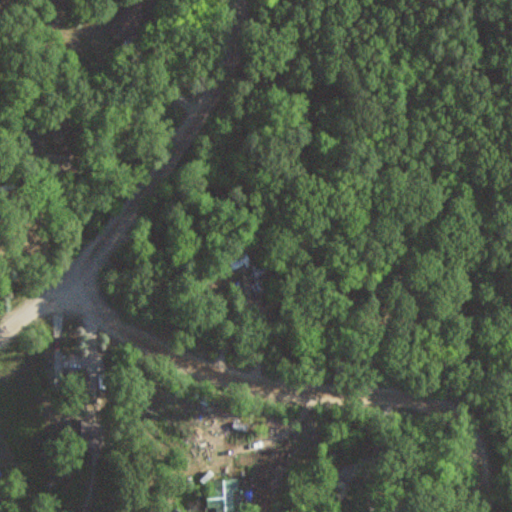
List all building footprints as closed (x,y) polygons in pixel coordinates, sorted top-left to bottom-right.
[(147,6),(136,0),(126,0),(108,31),(126,42),(147,6)] [(17,130),(17,153),(39,153),(39,130),(17,130)] [(244,260),(237,248),(208,267),(215,278),(244,260)] [(388,278),(415,305),(429,291),(402,264),(388,278)] [(79,354),(55,354),(55,376),(79,376),(79,354)] [(103,421),(81,421),(81,449),(103,449),(103,421)] [(215,479),(215,511),(234,511),(234,479),(215,479)]
